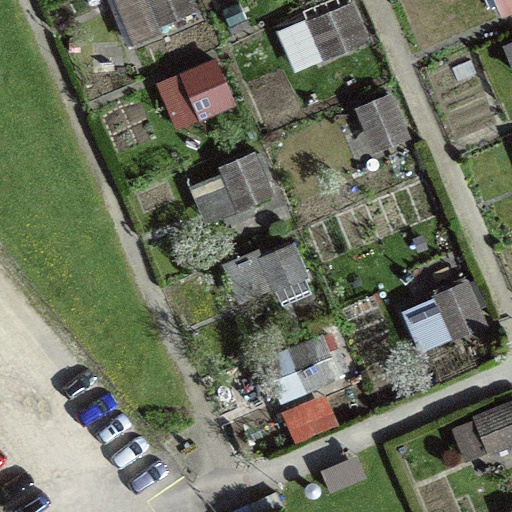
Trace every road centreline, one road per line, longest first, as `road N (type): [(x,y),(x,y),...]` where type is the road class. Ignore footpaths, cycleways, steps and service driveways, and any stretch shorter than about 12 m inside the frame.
road 1 (track): [(511,315),(379,0)]
road 2 (track): [(511,369),(251,481)]
